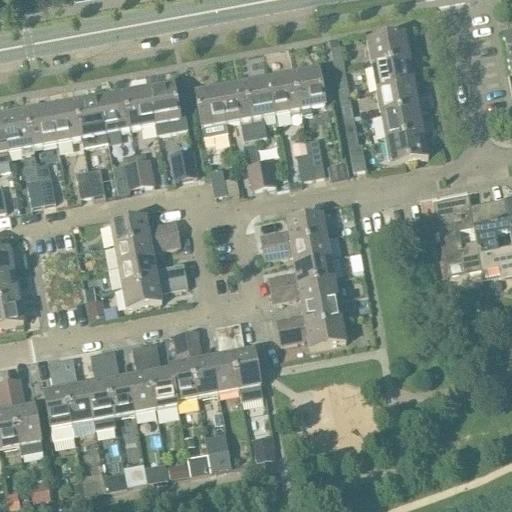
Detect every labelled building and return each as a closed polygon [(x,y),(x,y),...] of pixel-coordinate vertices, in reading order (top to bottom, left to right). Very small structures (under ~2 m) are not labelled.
[(368,46),(372,72),(409,65),(405,40),(368,46)] [(338,44),(330,46),(331,53),(339,51),(338,44)] [(330,53),(335,78),(345,77),(341,51),(339,51),(331,53),(330,53)] [(372,72),(377,96),(414,89),(409,65),(372,72)] [(319,75),(294,80),(302,121),(312,119),(311,113),(325,110),(324,102),(320,81),(319,75)] [(335,78),(339,103),(350,101),(345,77),(335,78)] [(329,79),(320,81),(324,102),(333,100),(329,79)] [(301,121),(302,121),(294,80),(269,84),(276,119),(300,115),(301,121)] [(276,119),(269,84),(245,89),(255,145),(267,143),(263,122),(276,119)] [(220,94),(227,129),(239,126),(243,147),(255,145),(245,89),(220,94)] [(377,96),(381,121),(418,114),(414,89),(377,96)] [(173,90),(149,94),(156,130),(158,141),(188,135),(182,101),(176,102),(173,90)] [(149,94),(125,99),(131,135),(156,130),(149,94)] [(229,139),(227,129),(220,94),(195,98),(201,133),(203,133),(204,144),(229,139)] [(107,139),(131,135),(125,99),(100,103),(107,139)] [(339,103),(344,128),(354,126),(350,101),(339,103)] [(100,103),(75,108),(82,144),(107,139),(100,103)] [(51,112),(58,148),(82,144),(75,108),(51,112)] [(51,112),(26,117),(33,153),(58,148),(51,112)] [(423,139),(418,114),(381,121),(386,146),(423,139)] [(2,121),(8,157),(33,153),(26,117),(2,121)] [(2,122),(0,121),(0,167),(10,166),(8,157),(2,122)] [(344,128),(349,153),(359,151),(354,126),(344,128)] [(423,139),(386,146),(390,171),(427,164),(423,139)] [(295,162),(296,162),(306,160),(303,146),(292,148),(295,162)] [(362,150),(359,151),(349,153),(353,177),(366,175),(362,150)] [(136,159),(135,159),(137,167),(146,166),(145,157),(136,159)] [(320,157),(309,159),(313,185),(325,183),(320,157)] [(190,183),(186,158),(174,160),(178,185),(190,183)] [(135,159),(125,161),(127,169),(137,167),(135,159)] [(301,187),(313,185),(309,159),(306,160),(296,162),(301,187)] [(137,167),(142,192),(153,190),(149,165),(146,166),(137,167)] [(260,169),(264,194),(276,191),(271,166),(260,169)] [(142,192),(137,167),(127,169),(125,170),(130,194),(142,192)] [(264,194),(260,169),(247,171),(252,196),(264,194)] [(347,182),(345,170),(331,173),(333,184),(347,182)] [(100,175),(88,177),(93,201),(104,199),(100,175)] [(227,201),(222,176),(210,178),(215,203),(227,201)] [(80,203),(93,201),(88,177),(76,179),(80,203)] [(39,186),(44,210),(55,208),(51,184),(39,186)] [(44,210),(39,186),(27,188),(31,213),(44,210)] [(446,210),(434,213),(445,270),(463,266),(465,279),(481,276),(482,276),(482,274),(477,247),(461,249),(459,236),(474,233),(470,211),(471,211),(469,201),(445,206),(446,210)] [(471,211),(470,211),(474,233),(477,247),(482,274),(500,270),(502,283),(511,280),(511,250),(498,253),(495,240),(510,237),(505,205),(471,211)] [(263,254),(326,243),(322,221),(286,228),(288,237),(260,242),(263,254)] [(114,251),(177,240),(175,228),(147,233),(146,224),(110,230),(114,251)] [(177,240),(114,252),(118,273),(154,266),(152,257),(180,252),(177,240)] [(326,243),(263,254),(265,266),(292,261),(294,270),(330,263),(326,243)] [(0,281),(14,279),(10,254),(8,255),(6,244),(0,244),(0,281)] [(87,264),(86,257),(77,258),(78,265),(87,264)] [(296,279),(269,284),(271,296),(334,285),(330,263),(294,270),(296,279)] [(154,266),(118,273),(122,294),(185,282),(182,270),(155,275),(154,266)] [(0,281),(0,307),(19,304),(14,279),(0,281)] [(185,282),(122,294),(126,315),(161,308),(160,299),(187,294),(185,282)] [(334,285),(271,296),(273,308),(301,303),(302,312),(338,305),(334,285)] [(94,287),(84,289),(86,300),(96,298),(94,287)] [(0,307),(0,333),(24,329),(19,304),(0,307)] [(102,305),(85,308),(89,327),(105,324),(102,305)] [(279,338),(342,327),(338,305),(302,312),(304,321),(277,326),(279,338)] [(450,308),(441,309),(443,322),(452,321),(450,308)] [(342,327),(279,338),(281,350),(309,345),(311,354),(346,348),(342,327)] [(239,330),(227,332),(239,395),(260,391),(254,355),(244,357),(239,330)] [(220,361),(211,363),(218,399),(239,395),(227,332),(215,334),(220,361)] [(197,337),(185,340),(197,403),(218,399),(211,363),(202,365),(197,337)] [(178,369),(169,371),(169,375),(170,375),(176,407),(177,407),(197,403),(185,340),(173,342),(178,369)] [(156,349),(144,351),(156,415),(177,411),(177,407),(176,407),(170,375),(169,375),(161,376),(156,349)] [(137,381),(129,383),(135,419),(156,415),(144,351),(132,353),(137,381)] [(114,356),(102,358),(114,422),(135,419),(128,383),(119,384),(114,356)] [(95,389),(87,390),(93,426),(95,436),(116,432),(114,422),(102,358),(90,361),(95,389)] [(72,364),(60,366),(73,430),(93,426),(87,390),(77,392),(72,364)] [(53,396),(44,398),(53,447),(74,443),(72,430),(73,430),(60,366),(48,368),(53,396)] [(20,386),(8,388),(20,452),(41,448),(34,412),(25,413),(20,386)] [(0,455),(20,452),(8,388),(0,389),(0,412),(1,418),(0,418),(0,455)] [(271,440),(253,443),(258,469),(276,465),(271,440)] [(194,450),(192,442),(185,443),(187,451),(194,450)] [(227,448),(206,452),(211,478),(231,474),(227,448)] [(207,460),(188,463),(191,481),(211,478),(207,460)] [(185,482),(183,470),(171,472),(173,484),(185,482)] [(106,497),(103,477),(82,481),(83,487),(85,499),(85,501),(106,497)] [(168,477),(147,480),(148,489),(169,486),(168,477)] [(127,493),(125,484),(117,485),(118,495),(127,493)] [(48,486),(31,489),(34,506),(50,504),(48,486)] [(83,487),(73,489),(75,501),(85,499),(83,487)] [(19,511),(17,498),(7,499),(9,511),(19,511)]
